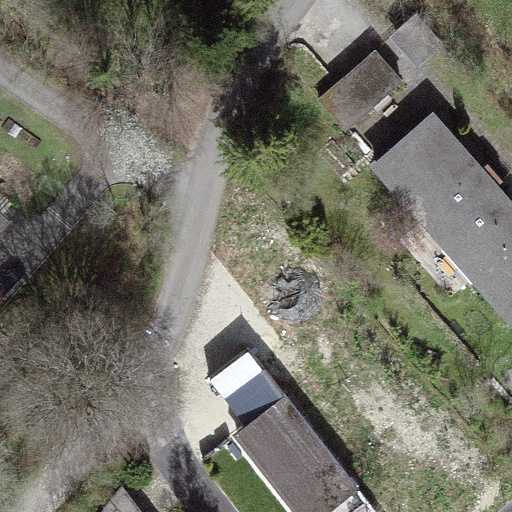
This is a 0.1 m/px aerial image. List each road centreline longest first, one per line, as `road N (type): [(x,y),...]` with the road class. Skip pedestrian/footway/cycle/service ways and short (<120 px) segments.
road 1 (residential): [(320,0),(268,61),(238,127),(162,423)]
road 2 (residential): [(162,423),(121,442),(41,511)]
